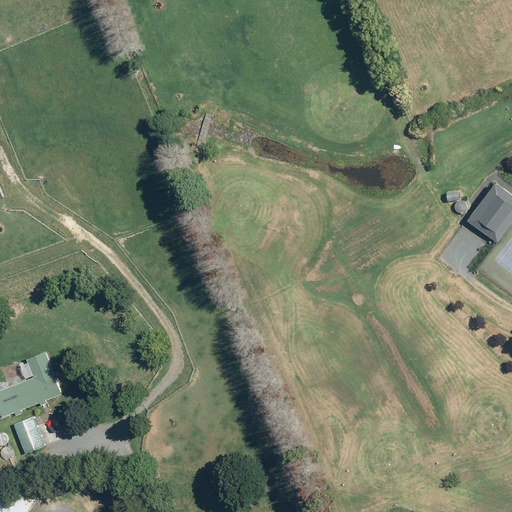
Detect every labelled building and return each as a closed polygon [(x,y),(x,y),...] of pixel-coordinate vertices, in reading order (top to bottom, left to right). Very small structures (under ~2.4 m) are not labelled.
[(511,224),(511,184),(496,173),(489,182),(496,187),(471,220),(499,241),(511,224)] [(444,191),(448,203),(465,197),(461,186),(444,191)] [(471,209),(466,201),(456,206),(461,215),(471,209)] [(19,377),(0,384),(0,403),(5,417),(17,412),(18,416),(25,413),(24,410),(66,394),(50,351),(29,359),(36,378),(22,384),(19,377)] [(38,416),(16,424),(28,454),(50,445),(38,416)] [(14,511),(8,494),(0,497),(0,511),(14,511)]
